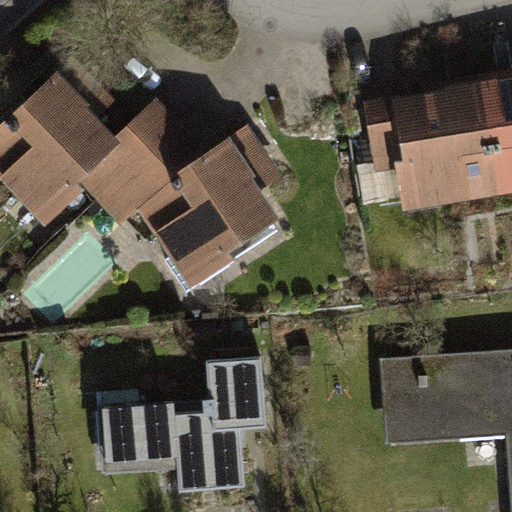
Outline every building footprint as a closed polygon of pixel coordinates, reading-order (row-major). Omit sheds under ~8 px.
[(83,53),(59,76),(116,142),(142,119),(83,53)] [(59,76),(0,129),(0,180),(47,231),(87,192),(120,227),(138,209),(194,290),(239,265),(236,256),(282,226),(263,193),(253,175),(233,141),(212,156),(160,101),(142,119),(116,142),(85,106),(59,76)] [(402,95),(366,101),(378,171),(401,167),(409,213),(511,195),(511,80),(451,91),(452,95),(444,96),(403,103),(402,95)] [(253,175),(263,193),(283,181),(253,129),(233,141),(253,175)] [(511,349),(388,358),(393,447),(511,439),(511,452),(511,349)] [(274,419),(272,350),(205,352),(207,405),(106,409),(109,468),(180,465),(181,492),(248,489),(245,420),(274,419)]
